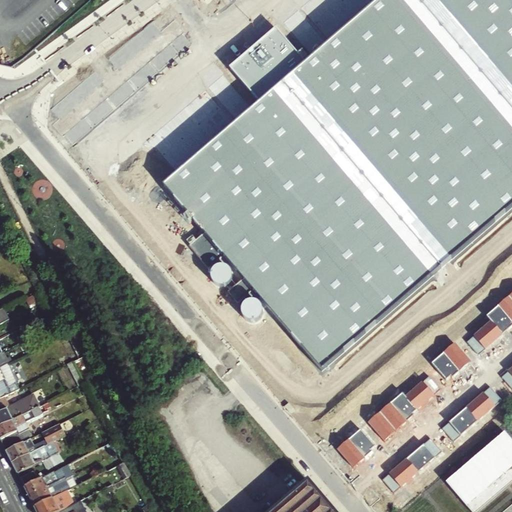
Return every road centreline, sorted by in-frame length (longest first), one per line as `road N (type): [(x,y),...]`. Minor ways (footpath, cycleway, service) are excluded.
road 1 (residential): [(5,101),(347,496)]
road 2 (residential): [(347,496),(511,356)]
road 3 (residential): [(5,101),(145,0)]
